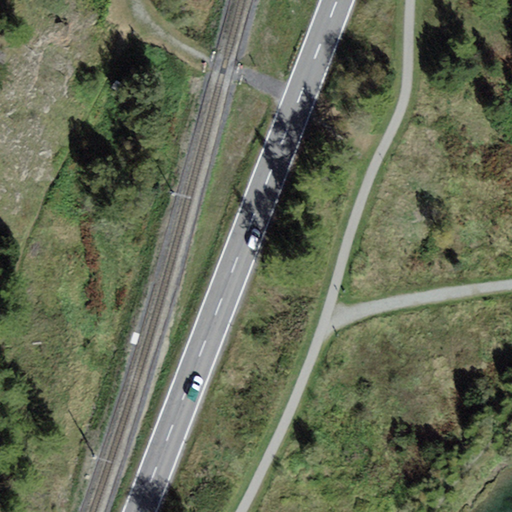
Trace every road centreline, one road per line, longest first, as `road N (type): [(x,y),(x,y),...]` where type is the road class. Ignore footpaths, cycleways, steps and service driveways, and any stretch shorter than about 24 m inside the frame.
road 1 (tertiary): [(336,0),(138,511)]
road 2 (track): [(133,0),(154,29),(209,62),(299,97)]
